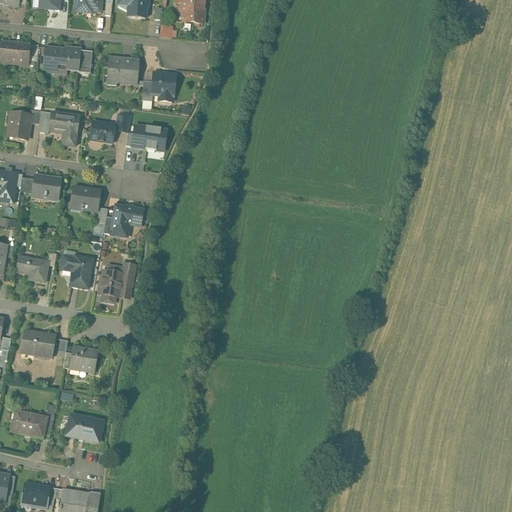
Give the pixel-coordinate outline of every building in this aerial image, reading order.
[(18,0),(0,0),(0,3),(11,4),(11,8),(18,8),(18,0)] [(33,0),(33,8),(34,9),(38,9),(38,10),(59,12),(60,0),(33,0)] [(102,0),(74,0),(73,13),(85,14),(85,12),(101,14),(102,0)] [(147,0),(118,0),(118,6),(119,6),(118,8),(128,13),(127,18),(145,20),(146,5),(147,5),(147,0)] [(205,0),(175,0),(175,2),(183,3),(182,14),(184,15),(183,23),(202,25),(203,17),(204,17),(205,0)] [(162,25),(162,38),(174,38),(175,26),(162,25)] [(29,46),(1,43),(0,51),(0,64),(26,67),(28,58),(29,46)] [(38,47),(29,46),(28,58),(37,59),(38,47)] [(81,50),(65,49),(65,51),(44,49),(42,73),(53,74),(53,70),(78,72),(79,73),(81,53),(81,50)] [(92,53),(81,53),(79,73),(78,72),(78,74),(90,75),(92,53)] [(139,61),(109,57),(106,86),(116,87),(117,81),(137,83),(139,61)] [(175,76),(153,74),(152,86),(151,94),(152,95),(152,97),(173,99),(175,76)] [(152,86),(144,85),(144,83),(143,83),(141,102),(143,102),(152,103),(152,97),(152,95),(151,94),(152,86)] [(42,99),(35,98),(34,111),(41,112),(42,99)] [(152,103),(143,102),(142,110),(151,111),(152,103)] [(190,108),(182,106),(180,116),(188,117),(190,108)] [(41,113),(31,111),(30,117),(29,125),(39,126),(41,113)] [(51,114),(41,113),(39,126),(38,134),(48,135),(48,131),(51,114)] [(30,117),(10,114),(7,138),(27,141),(29,125),(30,117)] [(79,119),(51,114),(48,131),(56,132),(56,131),(66,133),(64,147),(74,148),(76,137),(79,119)] [(130,118),(118,116),(115,132),(127,134),(130,118)] [(115,127),(92,123),(92,128),(89,130),(89,134),(91,136),(90,141),(112,144),(115,127)] [(134,125),(131,149),(164,154),(167,129),(134,125)] [(16,174),(0,172),(0,203),(12,205),(14,187),(16,174)] [(35,179),(22,177),(20,188),(20,193),(32,195),(35,179)] [(59,182),(46,181),(46,179),(35,178),(35,179),(32,195),(32,197),(33,198),(33,195),(44,197),(43,200),(46,200),(57,201),(60,181),(59,181),(59,182)] [(100,193),(73,189),(70,209),(96,213),(100,193)] [(143,212),(115,207),(113,219),(112,223),(110,236),(123,238),(125,226),(140,228),(143,212)] [(107,211),(100,210),(97,226),(104,228),(106,218),(107,211)] [(113,219),(106,218),(104,228),(103,235),(110,236),(112,223),(113,219)] [(9,221),(1,219),(0,223),(0,227),(8,229),(9,221)] [(13,248),(7,247),(5,259),(12,260),(13,248)] [(56,256),(49,255),(48,263),(47,267),(54,268),(56,256)] [(48,263),(18,258),(16,274),(17,272),(30,274),(28,281),(44,284),(47,267),(48,263)] [(92,261),(74,258),(74,260),(62,258),(60,272),(72,274),(69,288),(87,291),(92,261)] [(135,267),(124,265),(122,276),(123,276),(121,287),(131,289),(135,267)] [(122,276),(103,272),(99,296),(103,297),(101,303),(113,305),(114,299),(118,299),(121,287),(123,276),(122,276)] [(55,337),(24,332),(20,354),(51,359),(55,337)] [(10,340),(3,339),(1,351),(8,352),(10,340)] [(67,342),(60,341),(58,353),(65,354),(67,342)] [(97,353),(73,349),(72,355),(70,371),(80,372),(80,368),(93,370),(92,374),(93,375),(97,353)] [(72,355),(65,354),(63,369),(70,371),(72,355)] [(73,402),(74,396),(63,394),(62,399),(73,402)] [(46,419),(15,412),(11,433),(43,440),(43,438),(47,419),(46,419)] [(54,417),(47,416),(46,419),(47,419),(43,438),(49,440),(54,417)] [(102,424),(70,417),(66,437),(98,444),(102,424)] [(9,477),(0,475),(0,503),(4,504),(5,498),(6,492),(9,477)] [(15,478),(9,477),(6,492),(5,498),(11,499),(15,478)] [(49,489),(25,485),(21,504),(31,506),(31,508),(45,511),(46,506),(49,489)] [(49,489),(46,506),(52,507),(55,490),(49,489)] [(85,511),(89,495),(63,491),(60,508),(60,507),(59,511),(85,511)] [(97,511),(100,497),(89,495),(85,511),(97,511)]
